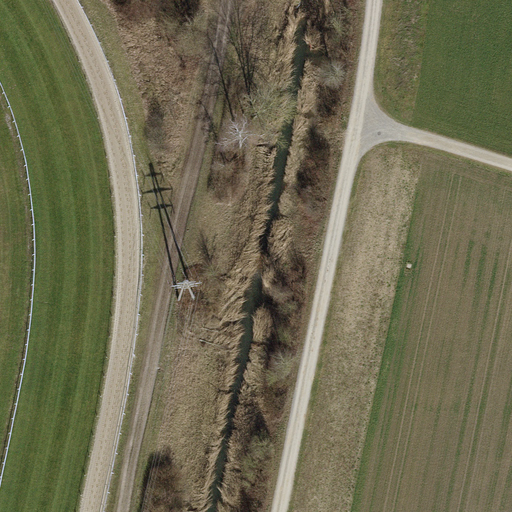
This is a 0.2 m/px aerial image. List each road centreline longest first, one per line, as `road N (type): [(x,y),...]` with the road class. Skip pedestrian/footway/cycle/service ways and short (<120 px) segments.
road 1 (track): [(91,511),(116,402),(129,229),(112,113),(66,0)]
road 2 (track): [(224,0),(122,511)]
road 3 (track): [(360,117),(279,511)]
road 4 (track): [(511,166),(360,117),(374,0)]
